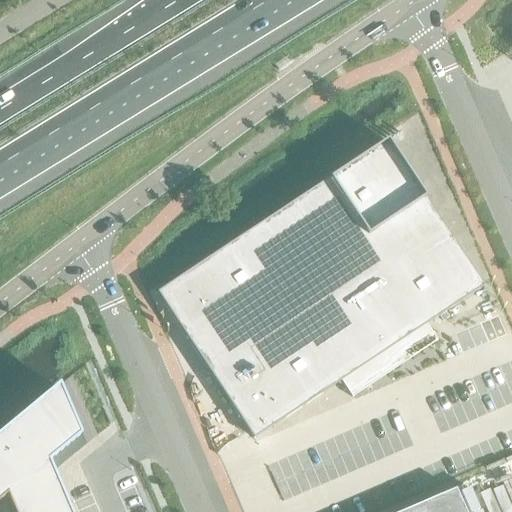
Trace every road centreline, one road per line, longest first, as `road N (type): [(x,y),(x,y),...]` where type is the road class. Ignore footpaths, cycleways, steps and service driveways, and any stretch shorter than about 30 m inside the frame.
road 1 (tertiary): [(78,243),(414,0)]
road 2 (motorway): [(0,165),(269,0)]
road 3 (unclassified): [(78,243),(198,511)]
road 4 (unclassified): [(511,226),(414,0)]
road 5 (motorway): [(174,0),(0,107)]
